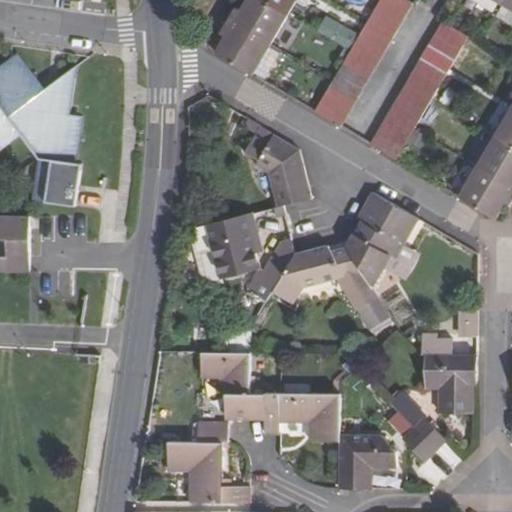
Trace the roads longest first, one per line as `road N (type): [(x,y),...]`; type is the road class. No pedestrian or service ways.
road 1 (residential): [(161,45),(155,207),(110,511)]
road 2 (residential): [(500,244),(161,45)]
road 3 (residential): [(495,502),(500,244)]
road 4 (residential): [(0,16),(144,32),(161,45)]
road 5 (residential): [(495,502),(367,504),(357,511)]
